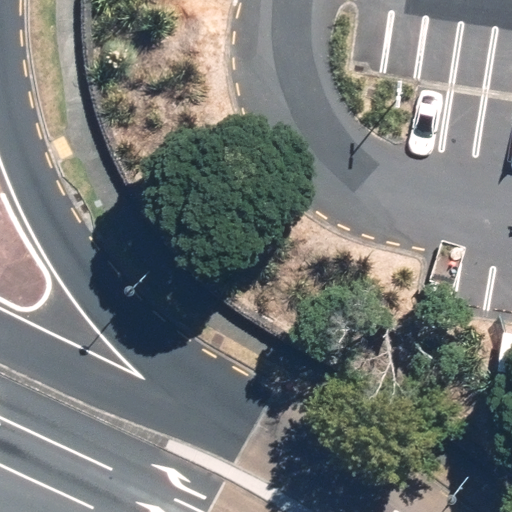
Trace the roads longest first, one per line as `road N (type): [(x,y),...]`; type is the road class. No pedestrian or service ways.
road 1 (primary): [(2,0),(7,71),(55,196),(117,280),(224,377),(365,481)]
road 2 (unclassified): [(0,314),(239,416),(365,481)]
road 3 (unclassified): [(168,511),(0,434)]
